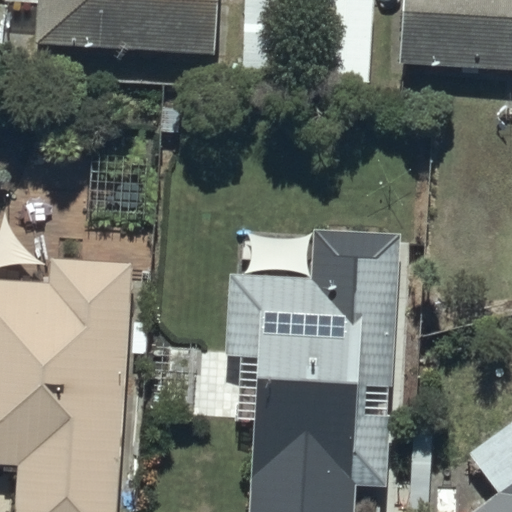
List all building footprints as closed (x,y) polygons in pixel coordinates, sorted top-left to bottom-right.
[(0,0),(0,7),(25,9),(23,49),(200,55),(201,0),(0,0)] [(319,0),(233,0),(232,69),(367,71),(368,1),(319,0)] [(511,0),(388,0),(385,71),(511,76),(511,0)] [(297,281),(214,280),(214,362),(225,362),(225,420),(233,420),(233,511),(343,511),(344,489),(376,489),(376,426),(384,426),(384,389),(381,389),(387,232),(299,230),(297,281)] [(34,287),(0,285),(0,511),(102,511),(113,270),(34,267),(34,287)] [(511,511),(511,408),(451,454),(484,497),(463,511),(511,511)]
